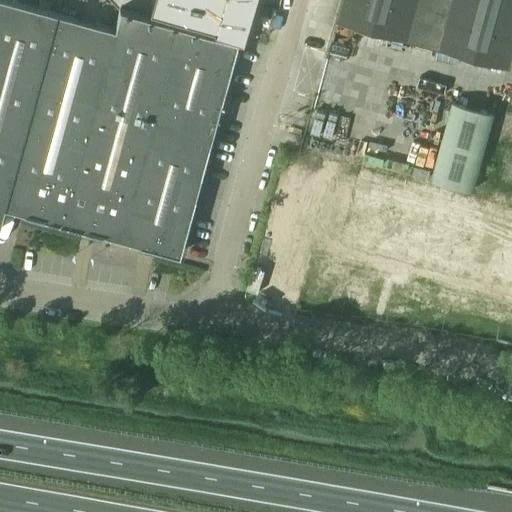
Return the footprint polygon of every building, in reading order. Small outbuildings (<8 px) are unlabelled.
[(114,28),(11,0),(0,0),(0,218),(3,206),(178,254),(236,40),(119,9),(114,28)] [(151,0),(149,11),(187,22),(193,0),(151,0)] [(193,0),(187,22),(241,37),(251,0),(193,0)] [(511,63),(511,0),(341,0),(336,20),(511,67),(511,63)] [(453,101),(431,178),(474,190),(488,140),(495,113),(453,101)] [(495,113),(488,140),(507,145),(511,126),(511,104),(498,101),(495,113)] [(286,197),(277,230),(340,247),(348,219),(350,210),(362,168),(314,155),(302,201),(286,197)] [(348,219),(340,247),(387,260),(395,231),(400,210),(408,181),(362,168),(350,210),(348,219)] [(395,231),(387,260),(388,260),(388,257),(418,265),(425,242),(431,219),(439,189),(408,181),(400,210),(395,231)] [(425,242),(418,265),(449,274),(455,251),(460,233),(462,225),(469,201),(470,198),(439,189),(431,219),(425,242)] [(462,225),(460,233),(476,238),(477,234),(484,206),(469,201),(462,225)] [(477,234),(476,238),(491,242),(493,233),(500,210),(484,206),(477,234)] [(493,233),(491,242),(506,246),(507,242),(511,225),(511,213),(500,210),(493,233)] [(455,251),(449,274),(480,282),(487,256),(491,242),(476,238),(460,233),(455,251)] [(487,256),(480,282),(510,290),(509,293),(510,293),(511,286),(511,247),(506,246),(491,242),(487,256)]
